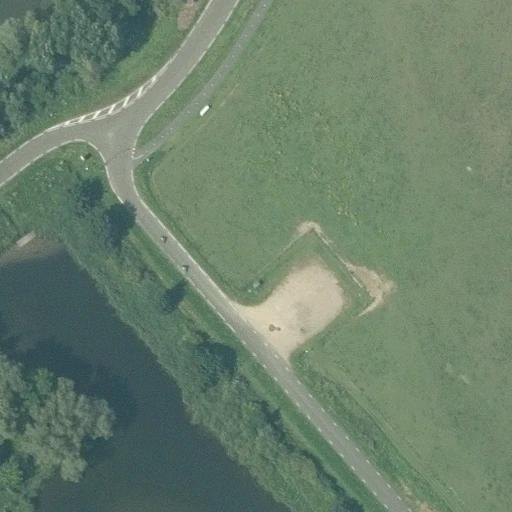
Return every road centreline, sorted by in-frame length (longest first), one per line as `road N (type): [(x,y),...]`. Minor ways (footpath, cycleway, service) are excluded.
road 1 (tertiary): [(396,511),(143,219),(119,171),(121,135)]
road 2 (tertiary): [(121,135),(177,73),(226,0)]
road 3 (unclassified): [(0,174),(54,137),(96,129),(121,135)]
